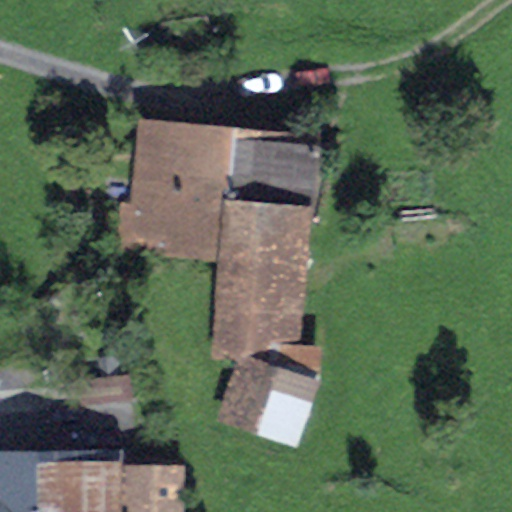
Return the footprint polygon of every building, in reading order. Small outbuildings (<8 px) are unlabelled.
[(124,211),(121,246),(222,255),(232,140),(145,132),(138,212),(124,211)] [(303,196),(308,148),(232,140),(222,255),(213,350),(253,354),(235,410),(294,432),(310,389),(311,350),(291,349),(295,296),(279,295),(285,229),(290,229),(293,195),(303,196)] [(0,511),(35,511),(35,462),(0,461),(0,511)] [(116,506),(115,461),(35,462),(35,511),(104,511),(104,506),(116,506)] [(132,475),(131,511),(172,511),(174,511),(176,476),(132,475)]
